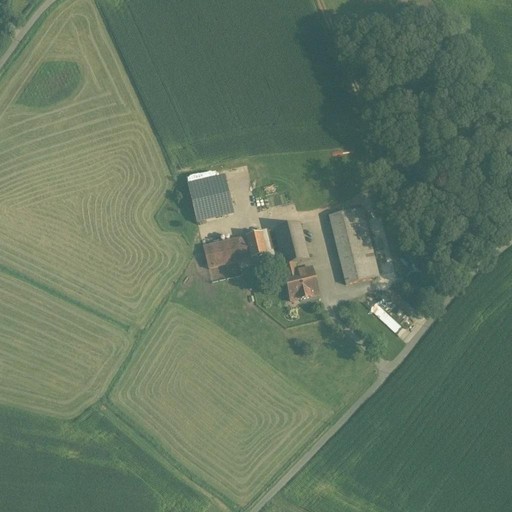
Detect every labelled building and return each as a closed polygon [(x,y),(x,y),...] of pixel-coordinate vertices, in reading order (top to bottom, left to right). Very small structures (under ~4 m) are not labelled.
[(425,172),(411,175),(417,204),(431,201),(425,172)] [(224,178),(188,187),(197,224),(233,215),(224,178)] [(362,210),(329,218),(345,287),(379,278),(362,210)] [(300,225),(273,231),(279,253),(266,256),(265,256),(261,236),(261,235),(260,235),(247,238),(246,239),(238,240),(237,241),(203,249),(208,270),(237,263),(239,271),(281,261),(284,276),(296,273),(295,265),(309,262),(300,225)] [(284,276),(291,304),(299,301),(299,302),(310,300),(310,299),(318,297),(311,270),(296,273),(284,276)] [(423,285),(424,282),(423,278),(421,275),(418,274),(414,273),(411,274),(408,276),(406,279),(406,282),(406,286),(408,288),(411,290),(415,291),(418,290),(421,288),(423,285)]
